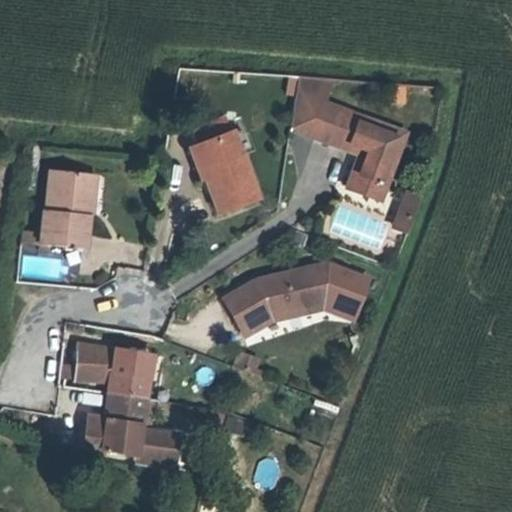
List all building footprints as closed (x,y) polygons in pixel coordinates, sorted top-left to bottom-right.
[(383,201),(406,131),(326,101),(334,84),(300,79),(292,132),(359,153),(347,189),(383,201)] [(406,106),(407,88),(392,87),(391,105),(406,106)] [(261,198),(233,130),(188,149),(215,217),(261,198)] [(95,208),(99,175),(46,170),(38,244),(84,249),(88,208),(95,208)] [(412,217),(419,199),(405,194),(398,212),(412,217)] [(407,231),(412,217),(398,212),(393,226),(407,231)] [(32,244),(34,233),(21,231),(20,243),(32,244)] [(355,324),(373,279),(326,264),(254,279),(220,299),(244,341),(273,323),(324,311),(355,324)] [(149,399),(158,357),(113,349),(75,342),(73,383),(104,384),(105,394),(102,418),(88,416),(84,445),(174,471),(178,433),(149,428),(149,399)] [(251,373),(255,361),(238,355),(234,367),(243,370),(251,373)]
